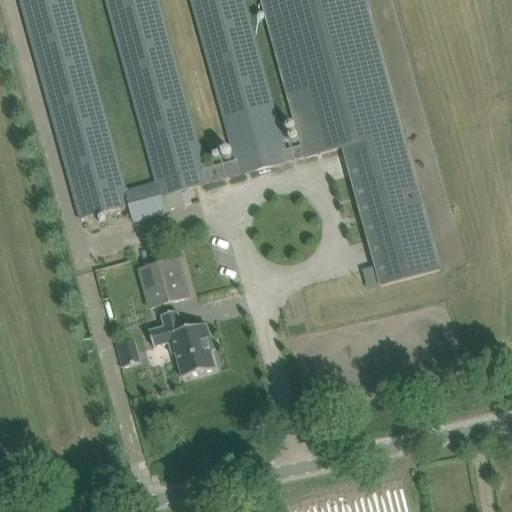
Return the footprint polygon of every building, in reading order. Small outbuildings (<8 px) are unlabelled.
[(21,0),(76,201),(82,220),(129,207),(133,222),(166,213),(162,198),(175,195),(188,191),(289,164),(285,151),(243,0),(191,0),(236,162),(205,170),(158,0),(106,0),(157,183),(126,192),(73,0),(21,0)] [(382,287),(440,272),(364,0),(263,0),(303,146),(285,151),(289,164),(344,148),(382,287)] [(188,191),(175,195),(178,208),(192,204),(188,191)] [(179,261),(140,271),(151,310),(189,299),(179,261)] [(133,262),(96,269),(100,291),(110,289),(115,318),(137,314),(136,309),(128,311),(125,297),(124,297),(120,278),(136,275),(133,262)] [(182,337),(177,317),(161,322),(164,333),(149,337),(153,354),(169,349),(172,361),(175,360),(182,385),(215,376),(207,346),(210,345),(206,330),(182,337)] [(118,344),(121,366),(139,363),(135,341),(118,344)]
